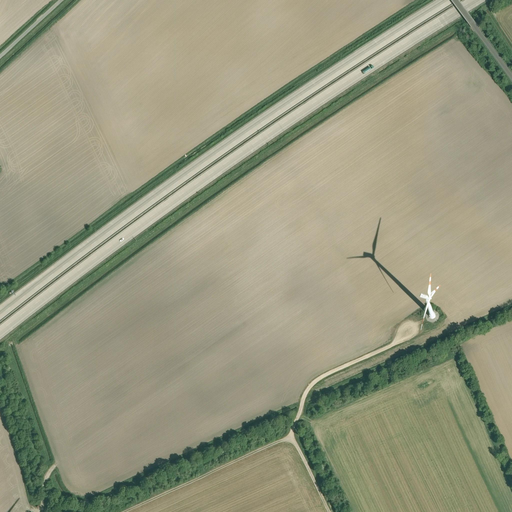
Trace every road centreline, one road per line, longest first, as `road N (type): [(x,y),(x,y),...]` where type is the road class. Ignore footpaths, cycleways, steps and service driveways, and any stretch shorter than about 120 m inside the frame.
road 1 (motorway): [(0,329),(190,188),(476,0)]
road 2 (motorway): [(446,0),(254,125),(0,312)]
